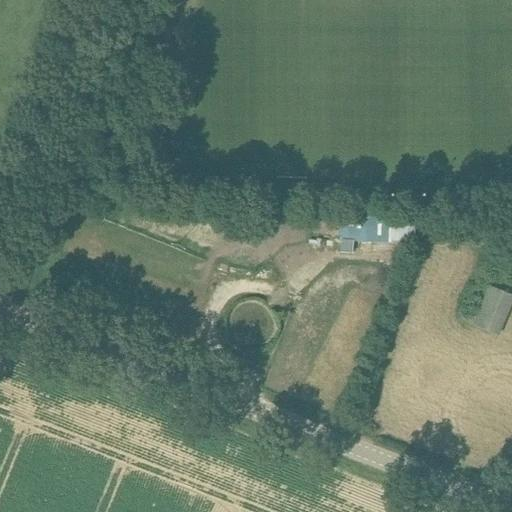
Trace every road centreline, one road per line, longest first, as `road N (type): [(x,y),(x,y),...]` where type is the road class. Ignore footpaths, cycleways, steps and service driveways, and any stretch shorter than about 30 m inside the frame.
road 1 (unclassified): [(511,505),(0,299)]
road 2 (unclassified): [(0,247),(109,0)]
